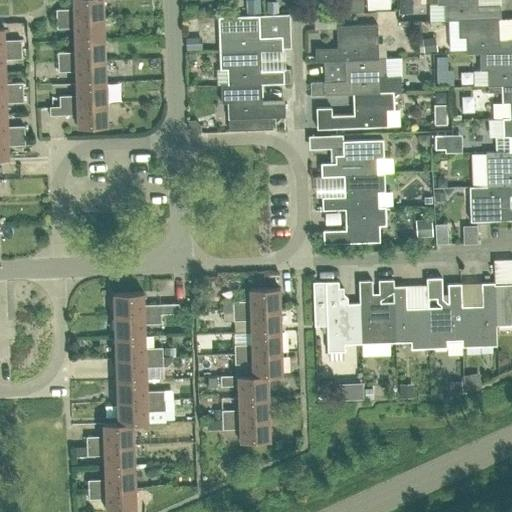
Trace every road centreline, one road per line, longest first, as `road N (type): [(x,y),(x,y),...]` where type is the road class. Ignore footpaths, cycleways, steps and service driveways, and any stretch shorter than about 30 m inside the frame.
road 1 (residential): [(59,266),(56,180),(70,156),(92,144),(174,142)]
road 2 (residential): [(511,239),(482,254),(304,261)]
road 3 (tertiary): [(353,511),(511,440)]
road 4 (residential): [(0,391),(50,381),(60,362),(59,266)]
road 5 (residential): [(174,142),(171,0)]
road 6 (residential): [(289,151),(301,125),(297,14)]
road 7 (residential): [(304,261),(180,263)]
road 8 (residential): [(180,263),(174,142)]
road 9 (residential): [(59,266),(180,263)]
